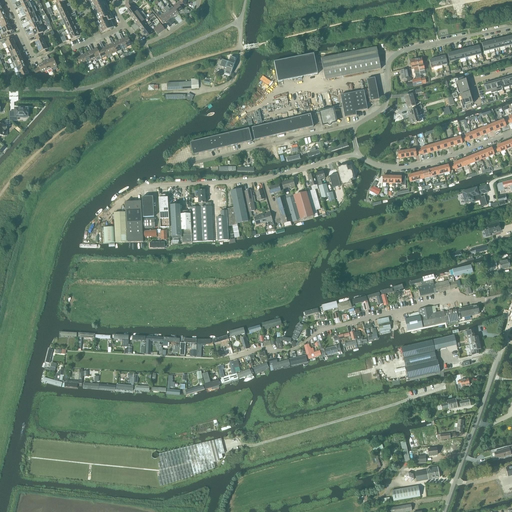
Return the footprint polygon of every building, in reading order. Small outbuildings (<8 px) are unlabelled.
[(104,32),(111,29),(113,28),(110,21),(113,20),(103,0),(91,0),(101,20),(98,21),(104,32)] [(64,1),(57,4),(55,5),(57,10),(66,6),(66,5),(64,1)] [(183,4),(179,2),(173,7),(177,14),(182,10),(181,9),(185,5),(183,4)] [(24,11),(32,8),(30,3),(22,6),(21,5),(19,6),(20,8),(22,7),(24,11)] [(60,15),(68,11),(66,7),(69,6),(68,4),(66,5),(66,6),(57,10),(60,15)] [(131,16),(137,11),(132,4),(125,6),(128,10),(127,11),(131,16)] [(32,8),(24,11),(26,15),(26,16),(34,13),(37,11),(35,6),(32,8)] [(177,14),(173,7),(170,9),(167,6),(165,7),(173,17),(177,14)] [(173,17),(165,7),(163,9),(166,12),(163,14),(168,21),(173,17)] [(70,16),(70,15),(68,11),(60,15),(62,20),(70,16)] [(137,11),(131,16),(134,21),(144,14),(142,12),(139,14),(137,11)] [(28,21),(36,17),(34,13),(26,16),(26,15),(23,16),(24,18),(27,17),(28,21)] [(168,21),(163,14),(160,16),(158,13),(156,15),(163,24),(168,21)] [(64,25),(73,21),(71,17),(73,16),(72,14),(70,15),(70,16),(62,20),(64,25)] [(144,14),(134,21),(138,26),(144,21),(148,19),(145,16),(144,14)] [(36,17),(28,21),(30,25),(31,26),(41,21),(39,16),(36,17)] [(0,25),(2,29),(10,26),(8,21),(0,24),(0,25)] [(43,26),(41,21),(31,26),(30,25),(28,26),(29,28),(31,27),(33,31),(41,27),(43,26)] [(75,26),(75,25),(73,21),(64,25),(66,30),(75,26)] [(144,21),(138,26),(141,31),(151,23),(150,21),(146,24),(144,21)] [(147,38),(154,33),(149,28),(153,25),(151,23),(141,31),(147,38)] [(75,26),(66,30),(69,35),(77,31),(75,27),(78,26),(77,24),(75,25),(75,26)] [(10,26),(2,29),(5,37),(11,35),(10,32),(12,31),(10,26)] [(36,38),(42,36),(41,34),(43,32),(41,27),(33,31),(36,38)] [(77,31),(69,35),(71,40),(79,36),(80,37),(82,36),(81,34),(79,35),(77,31)] [(37,47),(45,44),(42,36),(36,38),(38,41),(35,43),(37,47)] [(122,39),(126,48),(131,45),(127,37),(123,39),(122,36),(120,37),(122,40),(122,39)] [(4,40),(5,43),(7,48),(15,44),(12,37),(4,40)] [(122,39),(122,40),(118,42),(121,50),(126,48),(122,39)] [(121,50),(118,42),(114,43),(112,41),(111,42),(112,44),(113,44),(116,52),(121,50)] [(49,52),(47,49),(49,48),(50,47),(48,43),(45,44),(37,47),(40,53),(42,52),(43,54),(49,52)] [(9,53),(17,49),(15,44),(7,48),(9,53)] [(108,46),(112,54),(116,52),(113,44),(112,44),(108,46)] [(112,54),(108,46),(104,48),(102,45),(101,46),(102,49),(103,48),(107,57),(112,54)] [(92,48),(90,49),(91,51),(92,51),(96,59),(97,61),(102,59),(98,51),(97,48),(93,50),(92,48)] [(103,48),(102,49),(98,51),(102,59),(107,57),(103,48)] [(381,69),(377,48),(321,59),(325,80),(381,69)] [(17,49),(9,53),(12,58),(20,54),(17,49)] [(92,51),(91,51),(87,53),(91,61),(96,59),(92,51)] [(82,52),(80,53),(81,56),(82,55),(86,64),(87,67),(92,64),(91,61),(87,53),(83,55),(82,52)] [(12,58),(10,59),(12,63),(22,59),(20,54),(12,58)] [(318,74),(315,59),(314,54),(274,62),(278,82),(318,74)] [(82,55),(81,56),(77,58),(79,61),(76,62),(78,67),(86,64),(82,55)] [(230,77),(233,67),(235,61),(236,58),(231,57),(231,60),(230,59),(229,62),(222,60),(220,66),(226,68),(224,74),(230,77)] [(53,72),(51,69),(52,69),(48,61),(49,60),(48,58),(46,59),(47,61),(43,63),(47,71),(49,74),(53,72)] [(48,61),(52,69),(57,66),(53,58),(49,60),(48,61)] [(421,58),(417,59),(419,72),(420,75),(425,74),(424,67),(425,67),(424,62),(422,62),(421,58)] [(22,59),(12,63),(14,68),(16,68),(24,64),(22,59)] [(412,60),(410,61),(410,63),(412,69),(414,68),(415,74),(416,80),(421,79),(420,75),(419,72),(417,59),(412,60)] [(47,71),(43,63),(38,65),(39,68),(37,69),(39,74),(47,71)] [(18,73),(26,69),(24,64),(16,68),(18,73)] [(26,69),(18,73),(16,74),(18,79),(24,76),(25,77),(28,77),(28,74),(26,69)] [(404,82),(411,81),(410,78),(409,78),(407,69),(400,71),(402,80),(404,79),(404,82)] [(457,88),(467,85),(466,82),(468,82),(467,79),(464,80),(463,77),(455,80),(457,88)] [(345,118),(350,117),(357,116),(356,112),(368,110),(366,102),(379,100),(375,78),(366,80),(369,90),(340,96),(345,118)] [(509,86),(507,78),(504,79),(502,79),(501,79),(503,88),(509,86),(509,88),(510,88),(509,86)] [(180,90),(199,89),(199,79),(191,79),(191,82),(179,83),(180,90)] [(497,80),(494,81),(497,92),(503,90),(500,80),(498,80),(499,81),(497,81),(497,80)] [(489,83),(492,93),(497,92),(494,81),(491,82),(491,83),(489,83)] [(491,93),(492,93),(489,83),(486,84),(483,84),(486,93),(491,92),(491,93)] [(467,85),(457,88),(459,94),(470,91),(469,88),(468,88),(467,85)] [(462,100),(471,98),(470,95),(471,95),(470,92),(461,95),(462,100)] [(412,94),(404,97),(406,103),(414,101),(415,100),(415,97),(413,98),(412,94)] [(462,100),(461,100),(463,109),(472,107),(471,104),(474,103),(473,100),(472,100),(471,98),(462,100)] [(414,101),(406,103),(407,108),(416,106),(415,102),(416,102),(415,100),(414,101)] [(417,109),(408,112),(410,118),(419,116),(421,115),(420,109),(422,108),(421,106),(416,107),(417,109)] [(15,109),(15,117),(16,117),(27,117),(27,109),(22,109),(22,108),(20,108),(20,109),(15,109)] [(323,125),(336,122),(333,109),(320,112),(323,125)] [(301,117),(303,129),(313,127),(310,114),(301,117)] [(419,116),(410,118),(412,124),(420,122),(423,121),(421,115),(419,116)] [(291,119),(294,132),(303,129),(301,117),(291,119)] [(281,121),(284,134),(294,132),(291,119),(281,121)] [(507,124),(506,120),(504,121),(503,120),(497,122),(500,129),(506,126),(505,125),(507,124)] [(0,136),(3,136),(3,131),(7,131),(7,126),(10,126),(10,121),(2,122),(2,125),(0,124),(0,136)] [(271,124),(274,136),(284,134),(281,121),(271,124)] [(492,132),(494,131),(500,129),(497,122),(495,123),(494,122),(491,123),(492,124),(490,125),(492,132)] [(262,126),(264,138),(274,136),(271,124),(262,126)] [(492,132),(490,125),(484,127),(487,134),(492,132)] [(264,138),(262,126),(252,128),(255,141),(264,138)] [(476,131),(479,137),(487,134),(484,127),(476,131)] [(249,129),(239,131),(242,144),(252,141),(249,129)] [(229,134),(232,146),(242,144),(239,131),(229,134)] [(479,137),(476,131),(471,133),(473,140),(479,137)] [(464,142),(467,141),(468,142),(473,140),(471,133),(465,135),(466,137),(463,138),(464,142)] [(220,136),(223,148),(232,146),(229,134),(220,136)] [(210,138),(213,151),(223,148),(220,136),(210,138)] [(464,142),(463,138),(461,138),(460,137),(454,139),(456,146),(462,144),(462,142),(464,142)] [(200,140),(203,153),(213,151),(210,138),(200,140)] [(446,141),(448,148),(456,146),(454,139),(446,141)] [(200,140),(190,143),(193,155),(203,153),(200,140)] [(503,144),(505,150),(511,148),(508,141),(503,144)] [(327,149),(329,153),(348,146),(346,142),(327,149)] [(432,145),(434,152),(442,150),(440,143),(432,145)] [(495,148),(496,152),(499,151),(500,153),(505,150),(503,144),(497,146),(497,147),(495,148)] [(418,151),(419,155),(422,154),(423,155),(428,154),(426,147),(421,148),(421,150),(418,151)] [(496,152),(495,148),(492,149),(491,148),(486,150),(488,157),(494,155),(494,153),(496,152)] [(480,157),(481,160),(488,157),(486,150),(480,153),(481,156),(480,157)] [(478,153),(472,156),(475,162),(478,161),(478,163),(481,162),(480,160),(481,160),(480,157),(478,153)] [(466,162),(467,166),(475,162),(472,156),(466,158),(468,161),(466,162)] [(468,161),(466,158),(459,161),(462,168),(467,166),(466,162),(468,161)] [(451,166),(452,169),(455,168),(456,170),(462,168),(459,161),(453,163),(454,165),(451,166)] [(351,180),(354,180),(351,170),(352,170),(351,167),(348,168),(347,165),(337,168),(342,186),(352,183),(351,180)] [(452,169),(451,166),(448,167),(448,165),(442,167),(444,174),(450,172),(449,170),(452,169)] [(435,172),(436,176),(444,174),(442,167),(436,168),(437,171),(435,172)] [(437,171),(436,168),(428,170),(430,177),(432,177),(433,178),(435,177),(435,176),(436,176),(435,172),(437,171)] [(423,175),(421,176),(422,179),(430,177),(428,170),(422,172),(423,175)] [(316,174),(319,186),(322,185),(321,180),(325,178),(323,172),(316,174)] [(420,172),(414,174),(416,181),(419,180),(420,183),(422,182),(422,180),(422,179),(421,176),(420,172)] [(318,189),(317,185),(314,174),(308,176),(312,190),(307,192),(313,211),(320,209),(315,190),(318,189)] [(337,174),(329,176),(332,188),(340,186),(337,174)] [(395,176),(395,184),(400,184),(400,185),(405,186),(405,177),(395,176)] [(284,190),(295,187),(293,180),(282,183),(284,190)] [(502,183),(497,185),(499,191),(504,190),(504,188),(511,187),(511,190),(511,181),(502,183)] [(381,190),(375,187),(377,183),(375,182),(369,194),(374,196),(375,194),(378,195),(381,190)] [(319,186),(322,199),(328,197),(329,201),(335,200),(333,192),(329,193),(326,184),(322,185),(319,186)] [(270,194),(281,192),(279,185),(269,188),(270,194)] [(486,186),(463,193),(466,202),(472,200),(473,202),(481,199),(480,194),(487,192),(486,186)] [(240,238),(237,224),(248,221),(242,189),(230,191),(234,208),(227,209),(227,211),(228,240),(235,239),(235,238),(240,238)] [(249,212),(255,211),(251,190),(245,192),(249,212)] [(258,201),(264,199),(262,191),(256,192),(258,201)] [(285,196),(286,199),(293,222),(313,216),(306,193),(293,197),(292,194),(285,196)] [(166,198),(166,194),(160,195),(160,198),(159,198),(160,228),(169,228),(168,198),(166,198)] [(153,196),(152,196),(142,196),(143,218),(154,217),(153,196)] [(283,224),(291,222),(284,198),(276,200),(283,224)] [(125,203),(127,243),(143,242),(143,240),(141,202),(125,203)] [(180,205),(170,206),(172,237),(182,237),(180,212),(180,205)] [(199,207),(190,208),(192,242),(213,241),(211,206),(206,207),(199,207)] [(190,211),(180,212),(182,237),(182,243),(192,243),(190,211)] [(228,240),(227,211),(220,211),(221,217),(216,218),(218,241),(227,241),(228,240)] [(268,214),(264,215),(266,223),(268,222),(269,226),(273,225),(270,212),(267,213),(268,214)] [(126,243),(124,213),(114,213),(116,243),(126,243)] [(257,225),(266,223),(264,215),(264,214),(257,216),(257,217),(254,218),(257,225)] [(144,229),(155,228),(154,218),(143,219),(144,229)] [(488,229),(484,231),(486,238),(491,236),(490,234),(501,231),(499,222),(487,225),(488,229)] [(156,230),(144,230),(144,239),(157,239),(156,230)] [(487,245),(470,250),(471,254),(488,249),(487,245)] [(501,270),(510,268),(508,261),(499,263),(501,270)] [(452,269),(454,278),(473,273),(471,264),(452,269)] [(420,297),(450,290),(458,288),(456,281),(454,282),(452,276),(449,277),(448,277),(442,278),(443,281),(431,284),(421,287),(418,287),(420,297)] [(322,306),(324,312),(338,309),(336,302),(322,306)] [(338,305),(340,312),(352,308),(350,302),(338,305)] [(479,313),(477,305),(460,309),(462,317),(479,313)] [(407,331),(439,324),(440,329),(446,328),(445,323),(458,320),(456,310),(444,312),(444,311),(436,313),(435,306),(418,310),(420,316),(405,319),(407,331)] [(390,325),(391,324),(391,322),(389,323),(388,318),(377,320),(380,332),(380,334),(384,333),(384,331),(391,330),(390,325)] [(280,320),(263,323),(264,329),(281,326),(280,320)] [(292,337),(297,340),(304,326),(299,324),(292,337)] [(229,332),(230,338),(245,334),(243,328),(229,332)] [(471,355),(478,354),(478,350),(481,350),(477,336),(475,337),(473,330),(466,332),(471,355)] [(359,331),(354,333),(356,340),(363,338),(362,337),(361,337),(359,331)] [(435,352),(434,347),(439,346),(439,347),(441,347),(441,348),(445,348),(456,345),(454,336),(401,348),(404,360),(405,367),(408,379),(440,372),(437,360),(436,360),(434,352),(435,352)] [(321,351),(323,356),(339,352),(338,347),(321,351)] [(290,360),(291,366),(307,362),(305,356),(290,360)] [(272,365),(274,371),(290,366),(288,360),(272,365)] [(253,368),(255,375),(269,370),(266,364),(253,368)] [(58,374),(56,373),(54,380),(57,381),(57,380),(60,381),(60,380),(63,381),(63,370),(61,370),(59,370),(58,374)] [(237,374),(239,380),(252,375),(250,370),(237,374)] [(220,380),(222,385),(238,380),(236,375),(220,380)] [(42,382),(59,387),(61,382),(44,377),(42,382)] [(462,387),(469,386),(468,379),(461,380),(461,377),(455,378),(456,382),(457,381),(458,384),(461,384),(462,387)] [(205,390),(219,386),(218,381),(204,385),(205,390)] [(203,385),(185,391),(186,396),(204,390),(203,385)] [(456,399),(453,400),(447,401),(448,404),(438,406),(439,410),(455,406),(455,405),(457,405),(457,407),(461,407),(470,405),(469,400),(460,402),(456,403),(456,399)] [(462,433),(464,421),(458,420),(458,424),(455,424),(455,427),(457,427),(457,432),(462,433)] [(431,430),(427,430),(427,433),(428,445),(427,446),(432,445),(432,447),(442,446),(443,454),(444,454),(446,453),(446,454),(452,453),(451,453),(450,443),(446,443),(446,442),(447,442),(435,443),(434,432),(431,433),(431,430)] [(161,475),(158,476),(160,486),(184,479),(215,468),(214,462),(220,461),(220,460),(220,459),(222,458),(221,454),(224,453),(221,439),(208,442),(159,455),(161,463),(158,464),(161,475)] [(405,462),(410,461),(405,441),(400,442),(405,462)] [(504,457),(511,455),(509,448),(502,450),(503,452),(499,453),(499,452),(494,453),(496,459),(501,458),(501,459),(505,458),(504,457)] [(429,480),(439,478),(437,467),(426,469),(427,470),(415,472),(417,482),(428,480),(429,480)] [(393,501),(420,497),(418,485),(391,490),(393,501)]
